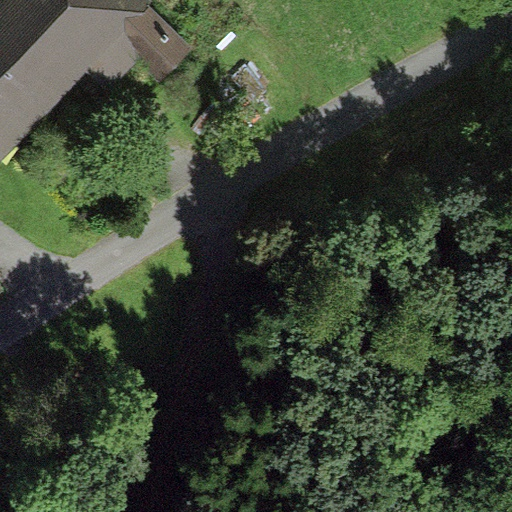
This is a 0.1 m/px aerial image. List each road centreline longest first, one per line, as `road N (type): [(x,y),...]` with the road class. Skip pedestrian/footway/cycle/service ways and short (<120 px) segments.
road 1 (residential): [(511,30),(0,347)]
road 2 (track): [(202,511),(225,281),(200,228)]
